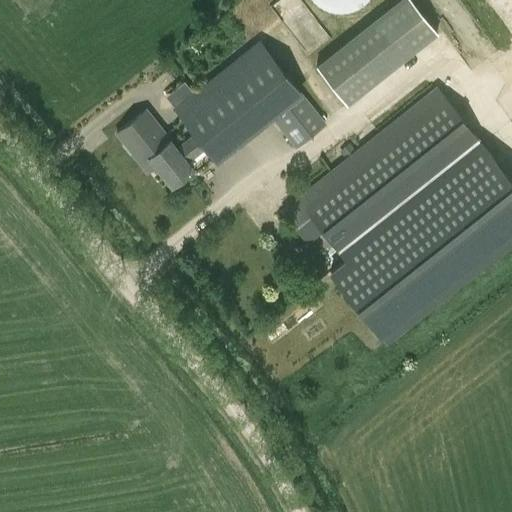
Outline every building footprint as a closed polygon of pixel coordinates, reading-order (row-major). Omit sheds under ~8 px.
[(299,0),(273,0),(282,17),(303,6),(299,0)] [(312,0),(313,1),(324,9),(332,12),(340,13),(349,11),(359,6),(363,2),(365,0),(312,0)] [(411,0),(398,0),(315,66),(347,106),(438,33),(411,0)] [(175,148),(169,140),(145,110),(115,133),(124,143),(122,145),(129,154),(131,152),(141,165),(149,158),(171,186),(192,169),(187,163),(205,149),(217,163),(272,119),(295,148),(325,124),(302,95),(259,40),(193,92),(184,81),(163,97),(172,108),(193,134),(175,148)] [(324,233),(349,266),(491,154),(436,86),(279,210),(306,244),(324,233)] [(511,244),(511,180),(491,154),(349,266),(331,281),(383,347),(511,244)]
